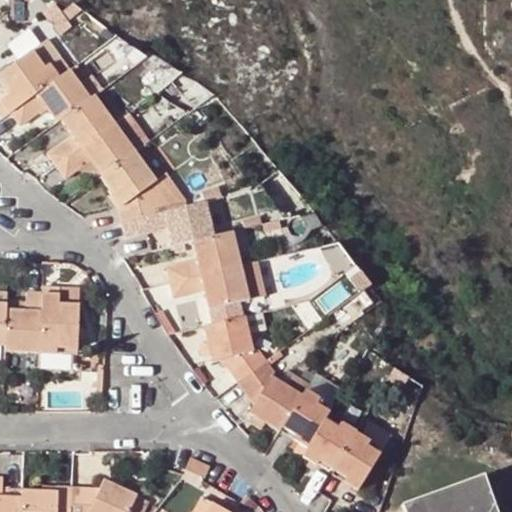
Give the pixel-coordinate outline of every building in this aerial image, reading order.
[(80,14),(70,8),(56,19),(63,27),(80,14)] [(0,79),(11,93),(0,100),(0,113),(4,119),(9,115),(72,70),(50,41),(13,66),(0,74),(0,79)] [(126,46),(117,54),(132,71),(147,60),(126,46)] [(59,123),(93,99),(81,83),(72,70),(9,115),(20,129),(45,110),(57,125),(59,123)] [(105,90),(94,74),(81,83),(93,99),(105,90)] [(55,169),(114,127),(93,99),(59,123),(72,138),(46,156),(55,169)] [(127,118),(114,127),(134,156),(147,146),(127,118)] [(66,183),(91,166),(101,179),(134,156),(114,127),(55,169),(66,183)] [(99,181),(111,197),(119,209),(116,212),(118,225),(134,222),(189,209),(165,177),(155,183),(134,156),(101,179),(99,181)] [(116,212),(119,209),(111,197),(107,200),(116,212)] [(220,205),(205,208),(210,226),(224,222),(220,205)] [(191,245),(214,240),(210,226),(205,208),(204,206),(189,209),(134,222),(138,237),(169,230),(174,249),(191,245)] [(197,264),(165,272),(169,286),(238,269),(231,236),(214,240),(191,245),(197,264)] [(238,269),(169,286),(173,300),(204,293),(209,313),(246,304),(238,269)] [(57,307),(58,288),(41,287),(41,295),(38,357),(54,358),(54,350),(76,351),(77,307),(57,307)] [(58,288),(57,307),(77,307),(78,289),(58,288)] [(41,295),(24,295),(24,302),(23,313),(17,313),(5,312),(4,348),(4,355),(38,357),(41,295)] [(326,309),(316,299),(309,305),(320,315),(326,309)] [(261,316),(249,319),(252,333),(264,330),(261,316)] [(256,352),(252,333),(249,319),(209,328),(214,343),(217,355),(219,361),(226,359),(256,352)] [(205,358),(217,355),(214,343),(202,346),(205,358)] [(76,351),(54,350),(54,358),(76,359),(76,351)] [(256,352),(226,359),(241,382),(271,359),(264,350),(256,352)] [(241,382),(256,403),(275,374),(278,369),(271,359),(241,382)] [(96,366),(95,389),(102,389),(104,366),(96,366)] [(311,383),(308,388),(323,398),(333,382),(318,372),(311,383)] [(296,373),(289,383),(304,394),(308,388),(311,383),(296,373)] [(257,413),(265,419),(282,430),(284,426),(304,394),(289,383),(275,374),(256,403),(252,410),(257,413)] [(332,411),(320,404),(323,398),(308,388),(304,394),(284,426),(298,435),(296,439),(302,444),(298,453),(304,457),(327,421),(330,415),(332,411)] [(336,406),(323,398),(320,404),(332,411),(336,406)] [(259,428),(265,419),(257,413),(251,424),(259,428)] [(327,421),(340,429),(344,424),(330,415),(327,421)] [(357,433),(344,424),(340,429),(327,421),(304,457),(324,469),(327,464),(335,469),(357,433)] [(368,447),(372,442),(357,433),(335,469),(348,478),(346,482),(361,491),(382,456),(368,447)] [(385,451),(372,442),(368,447),(382,456),(385,451)] [(185,477),(201,486),(210,468),(194,460),(185,477)] [(112,475),(108,484),(119,489),(123,481),(112,475)] [(20,511),(21,499),(7,499),(2,499),(3,489),(3,479),(0,479),(0,511),(20,511)] [(490,511),(479,479),(411,503),(413,511),(490,511)] [(128,511),(135,497),(119,489),(108,484),(102,481),(98,490),(71,489),(70,511),(128,511)] [(21,499),(20,511),(70,511),(71,489),(55,489),(54,495),(40,494),(22,493),(21,499)] [(196,511),(207,511),(212,506),(203,500),(196,511)] [(397,507),(398,511),(413,511),(411,503),(397,507)]
